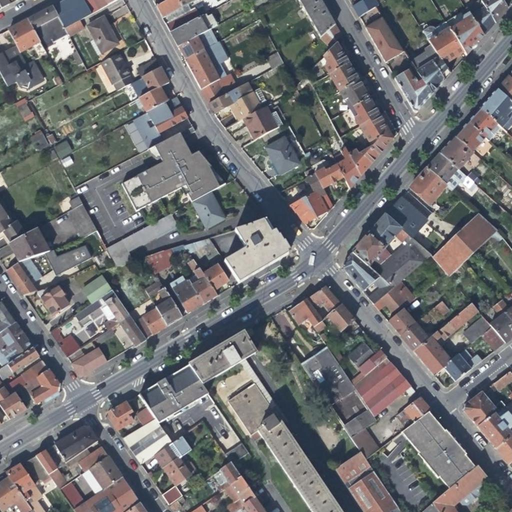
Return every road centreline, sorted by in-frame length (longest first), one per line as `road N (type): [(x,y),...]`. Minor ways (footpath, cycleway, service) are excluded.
road 1 (residential): [(316,258),(206,128),(135,0)]
road 2 (residential): [(316,258),(81,403)]
road 3 (residential): [(438,404),(316,258)]
road 4 (residential): [(332,0),(418,144)]
road 5 (residential): [(418,144),(316,258)]
road 6 (residential): [(81,403),(0,281)]
road 7 (residential): [(511,37),(418,144)]
road 8 (residential): [(157,511),(81,403)]
